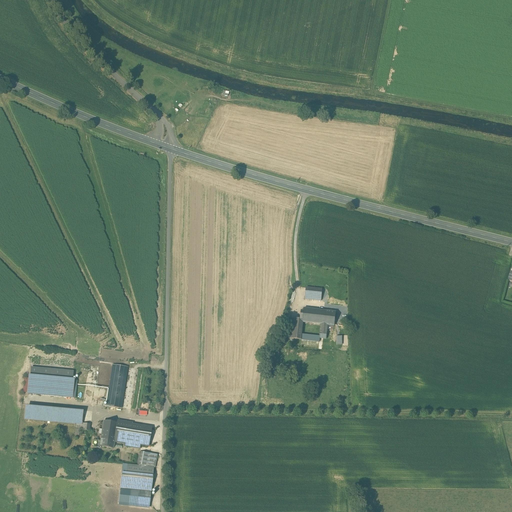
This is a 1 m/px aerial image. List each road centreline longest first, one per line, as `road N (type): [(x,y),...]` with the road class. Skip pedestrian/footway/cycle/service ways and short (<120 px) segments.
road 1 (unclassified): [(163,511),(169,148)]
road 2 (secondary): [(169,148),(511,241)]
road 3 (track): [(165,407),(511,414)]
road 4 (residential): [(169,148),(159,118),(52,0)]
road 5 (secondary): [(0,78),(169,148)]
